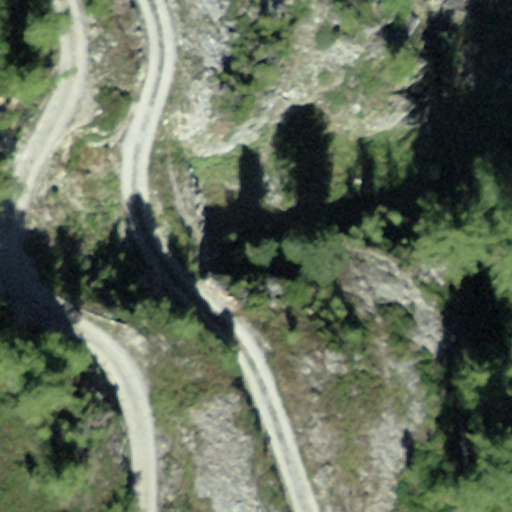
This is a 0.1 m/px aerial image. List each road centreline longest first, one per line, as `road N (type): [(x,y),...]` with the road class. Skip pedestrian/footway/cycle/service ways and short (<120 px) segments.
road 1 (track): [(60,0),(68,111),(29,255),(54,327),(126,390),(152,511)]
road 2 (track): [(290,511),(223,316),(182,227),(156,116),(118,35),(125,0)]
